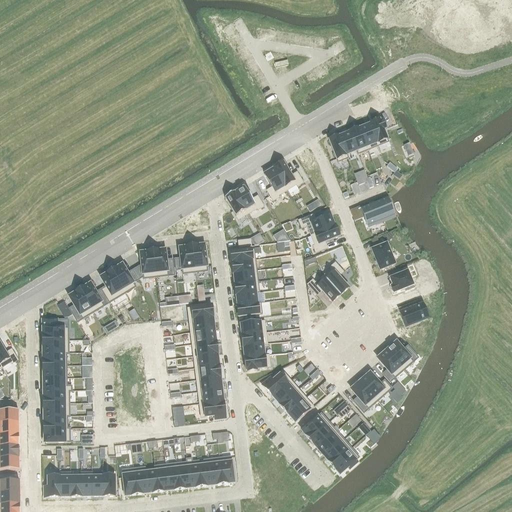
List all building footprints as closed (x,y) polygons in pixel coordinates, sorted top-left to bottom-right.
[(369,125),(378,147),(388,143),(383,131),(385,130),(382,122),(380,123),(379,121),(369,125)] [(369,125),(359,129),(368,151),(378,147),(369,125)] [(358,129),(349,133),(356,152),(357,156),(368,151),(359,129),(358,129)] [(348,133),(339,137),(346,156),(347,156),(356,152),(349,133),(348,133)] [(338,137),(328,141),(337,164),(348,159),(347,156),(346,156),(339,137),(338,138),(338,137)] [(283,163),(273,169),(287,192),(296,186),(297,188),(303,184),(296,173),(291,177),(283,163)] [(273,170),(264,175),(271,188),(266,192),(273,202),(279,199),(278,197),(287,192),(273,169),(273,170)] [(234,193),(247,215),(257,210),(257,211),(263,208),(257,197),(252,200),(244,187),(234,193)] [(234,193),(224,199),(238,221),(247,215),(234,193)] [(368,206),(360,209),(363,219),(364,218),(368,226),(388,218),(385,210),(388,209),(391,208),(388,201),(387,198),(375,204),(369,207),(368,206)] [(313,216),(298,222),(301,229),(306,227),(310,237),(334,227),(330,217),(316,222),(313,216)] [(290,223),(281,226),(286,234),(293,231),(290,223)] [(334,227),(310,237),(314,247),(312,247),(315,254),(327,249),(324,243),(339,238),(334,227)] [(391,233),(382,236),(388,242),(394,235),(391,233)] [(259,235),(251,240),(254,246),(257,246),(263,242),(259,235)] [(250,241),(238,242),(238,249),(251,247),(250,241)] [(386,244),(371,251),(379,272),(395,266),(386,244)] [(204,246),(191,248),(195,274),(207,272),(204,246)] [(180,260),(174,260),(175,271),(182,271),(182,275),(195,274),(191,248),(179,249),(180,260)] [(341,248),(335,250),(339,259),(344,256),(341,248)] [(254,250),(230,253),(231,264),(255,261),(254,255),(254,250)] [(165,251),(152,252),(155,279),(174,276),(172,261),(166,261),(165,251)] [(141,266),(132,271),(138,281),(143,278),(143,280),(155,279),(152,252),(140,254),(141,266)] [(255,261),(231,264),(233,275),(257,272),(255,261)] [(331,270),(323,277),(340,296),(348,289),(338,277),(343,273),(335,264),(329,268),(331,270)] [(403,274),(389,279),(392,287),(390,287),(393,295),(404,290),(405,293),(414,289),(410,278),(417,276),(412,265),(401,269),(403,274)] [(122,266),(111,272),(125,295),(135,288),(133,284),(138,281),(132,271),(127,274),(122,266)] [(111,272),(100,279),(106,288),(100,291),(109,304),(125,295),(111,272)] [(257,272),(233,275),(234,286),(258,283),(257,272)] [(312,281),(307,286),(316,297),(321,292),(331,304),(340,296),(323,277),(315,284),(312,281)] [(234,286),(235,296),(255,294),(259,294),(258,283),(234,286)] [(90,285),(79,291),(93,314),(109,304),(100,291),(95,294),(90,285)] [(79,291),(68,298),(74,307),(69,310),(77,324),(93,314),(79,291)] [(255,294),(235,296),(235,297),(236,297),(237,307),(257,305),(257,304),(255,294)] [(178,298),(166,300),(166,304),(167,307),(179,306),(178,298)] [(416,302),(400,308),(402,313),(400,314),(402,318),(401,318),(405,328),(427,319),(422,305),(418,307),(416,302)] [(63,303),(57,307),(64,319),(67,319),(71,316),(63,303)] [(237,308),(238,318),(262,315),(260,304),(257,304),(257,305),(237,307),(237,308)] [(211,306),(187,309),(188,322),(213,319),(211,306)] [(213,319),(188,322),(190,334),(214,331),(213,319)] [(56,321),(42,321),(42,342),(68,342),(68,329),(57,329),(56,321)] [(115,322),(103,330),(106,335),(119,328),(115,322)] [(264,322),(240,325),(241,337),(265,334),(264,322)] [(214,331),(190,334),(191,346),(216,343),(214,331)] [(265,334),(241,337),(243,348),(262,346),(263,346),(267,346),(265,334)] [(68,342),(42,342),(42,355),(66,355),(68,355),(68,342)] [(216,343),(191,346),(193,358),(217,355),(216,343)] [(396,343),(386,351),(404,371),(418,359),(407,347),(403,351),(396,343)] [(0,344),(0,366),(1,369),(10,363),(11,365),(18,361),(11,351),(6,354),(0,344)] [(262,346),(243,348),(243,349),(244,359),(244,360),(264,357),(263,346),(262,346)] [(386,351),(377,360),(384,368),(380,372),(389,383),(404,371),(386,351)] [(66,355),(42,355),(43,368),(66,367),(66,355)] [(217,355),(193,358),(194,370),(219,367),(217,355)] [(264,357),(244,360),(245,372),(247,371),(247,373),(256,372),(256,370),(270,369),(268,356),(264,357)] [(299,366),(298,368),(301,372),(303,370),(311,364),(307,359),(299,366)] [(66,367),(43,368),(43,380),(66,380),(66,367)] [(219,367),(194,370),(196,382),(220,379),(219,367)] [(270,379),(262,386),(272,398),(290,382),(282,373),(272,382),(270,379)] [(369,374),(360,382),(377,402),(391,390),(384,382),(379,386),(369,374)] [(220,379),(196,382),(197,394),(222,391),(220,379)] [(66,380),(43,380),(43,393),(69,392),(69,393),(71,393),(71,387),(66,387),(66,380)] [(290,382),(272,398),(279,406),(298,390),(290,382)] [(360,382),(350,391),(357,398),(353,402),(363,414),(377,402),(360,382)] [(398,383),(392,388),(395,391),(397,393),(402,388),(398,383)] [(298,390),(279,406),(287,415),(305,399),(298,390)] [(222,391),(197,394),(199,406),(223,403),(222,391)] [(395,391),(389,396),(393,400),(399,395),(397,393),(395,391)] [(69,392),(43,393),(43,405),(69,405),(69,393),(69,392)] [(305,399),(287,415),(287,416),(287,415),(295,424),(313,408),(305,399)] [(223,403),(199,406),(200,419),(214,417),(214,421),(225,420),(223,403)] [(69,405),(43,405),(43,418),(67,418),(69,418),(69,405)] [(18,411),(0,411),(0,423),(19,423),(18,411)] [(321,415),(301,432),(309,441),(328,424),(321,415)] [(67,418),(43,418),(44,431),(67,430),(67,418)] [(19,423),(0,423),(0,435),(19,435),(19,423)] [(328,424),(309,441),(316,449),(336,432),(338,430),(335,427),(333,429),(328,424)] [(67,430),(44,431),(44,444),(70,443),(69,430),(67,430)] [(373,430),(368,435),(372,439),(377,435),(373,430)] [(336,432),(316,449),(324,458),(343,441),(336,432)] [(19,435),(0,435),(0,447),(19,447),(19,435)] [(343,441),(324,458),(331,467),(351,450),(343,441)] [(19,447),(0,447),(0,459),(19,459),(19,447)] [(351,450),(331,467),(339,476),(348,468),(349,470),(356,464),(355,462),(359,459),(351,450)] [(230,458),(219,460),(222,485),(233,484),(230,458)] [(19,459),(0,459),(0,471),(19,471),(19,459)] [(191,460),(186,461),(186,464),(187,464),(190,489),(201,488),(198,467),(199,467),(198,462),(192,463),(191,460)] [(219,460),(208,461),(211,487),(222,485),(219,460)] [(199,467),(198,467),(201,488),(211,487),(208,461),(203,462),(204,466),(199,467)] [(186,464),(176,465),(179,490),(190,489),(187,464),(186,464)] [(176,465),(165,466),(168,492),(179,490),(176,465)] [(165,466),(154,468),(155,472),(158,493),(168,492),(165,466)] [(144,469),(133,470),(136,496),(147,494),(144,474),(145,474),(144,469)] [(133,470),(122,472),(125,497),(136,496),(133,470)] [(145,474),(144,474),(147,494),(158,493),(155,472),(145,474)] [(92,473),(80,474),(80,478),(81,478),(81,498),(92,498),(92,478),(92,473)] [(47,488),(44,488),(44,499),(60,498),(59,474),(47,474),(47,488)] [(70,474),(59,474),(60,498),(70,498),(70,478),(70,474)] [(92,478),(92,498),(103,498),(102,477),(92,478)] [(114,477),(102,477),(103,498),(115,498),(114,477)] [(70,478),(70,498),(81,498),(81,478),(80,478),(70,478)] [(19,481),(0,481),(0,491),(0,494),(20,494),(19,481)] [(20,494),(0,494),(0,506),(20,505),(20,494)]
